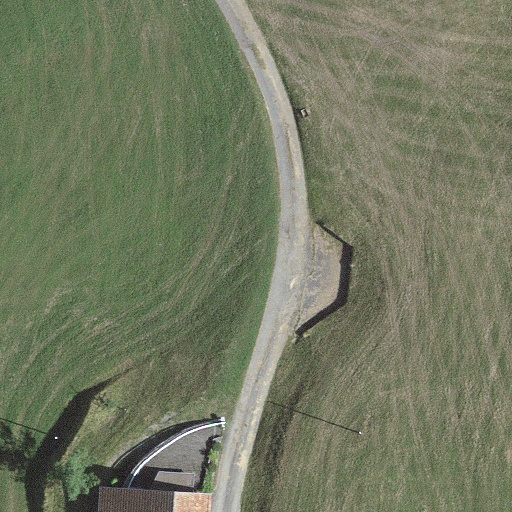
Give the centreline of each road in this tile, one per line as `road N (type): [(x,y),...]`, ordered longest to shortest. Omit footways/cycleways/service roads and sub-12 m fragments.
road 1 (unclassified): [(232,0),(280,101),(292,204),(281,302)]
road 2 (track): [(281,302),(222,511)]
